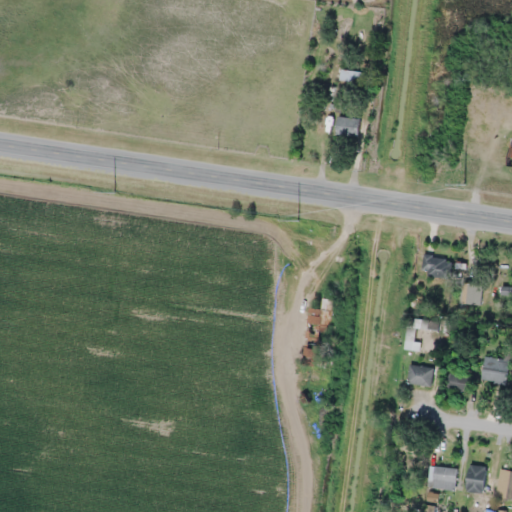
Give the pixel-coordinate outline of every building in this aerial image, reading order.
[(340,80),(360,82),(361,71),(341,69),(340,80)] [(336,134),(359,137),(361,118),(338,116),(336,134)] [(454,261),(427,252),(421,271),(447,280),(454,261)] [(482,284),(463,282),(460,303),(480,305),(482,284)] [(305,365),(328,367),(333,298),(324,298),(323,308),(309,307),(305,365)] [(481,378),(505,384),(510,365),(486,359),(481,378)] [(408,382),(431,386),(435,368),(411,363),(408,382)] [(469,392),(471,376),(450,373),(448,389),(469,392)] [(458,468),(431,465),(429,487),(456,490),(458,468)] [(467,485),(485,487),(486,472),(469,470),(467,485)] [(499,499),(511,498),(511,470),(499,470),(499,499)]
